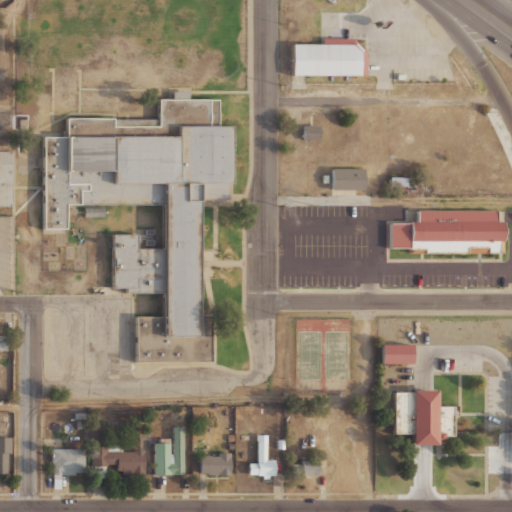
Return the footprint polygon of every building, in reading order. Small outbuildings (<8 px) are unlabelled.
[(363,51),(363,75),(288,75),(288,44),(319,44),(319,38),(351,38),(363,51)] [(71,118),(71,136),(46,137),(47,229),(73,229),(73,204),(86,204),(86,190),(94,190),(93,181),(73,182),(73,172),(117,171),(117,184),(169,183),(169,247),(140,248),(140,233),(114,234),(115,286),(129,285),(129,293),(170,293),(171,316),(139,316),(140,360),(217,359),(216,324),(201,324),(200,197),(235,196),(234,127),(220,127),(220,100),(164,101),(165,127),(116,128),(116,118),(71,118)] [(317,139),(302,139),(302,125),(317,125),(317,139)] [(0,150),(0,208),(16,208),(16,150),(0,150)] [(360,188),(328,188),(328,168),(360,168),(360,188)] [(417,193),(386,193),(386,176),(417,176),(417,193)] [(496,251),(405,251),(405,247),(386,247),(386,223),(405,223),(405,221),(413,221),(413,210),(492,210),(492,221),(496,221),(496,251)] [(0,333),(0,350),(8,350),(8,333),(0,333)] [(408,363),(376,363),(376,344),(408,344),(408,363)] [(389,433),(389,392),(405,392),(405,390),(430,390),(430,406),(448,406),(448,435),(440,435),(440,437),(438,437),(438,439),(430,439),(430,444),(405,444),(405,433),(389,433)] [(183,426),(173,426),(173,441),(154,441),(154,473),(183,473),(183,426)] [(0,475),(11,475),(11,435),(0,435),(0,475)] [(274,458),(265,458),(265,441),(257,441),(257,461),(249,461),(249,477),(274,477),(274,458)] [(144,445),(90,446),(90,465),(119,465),(119,474),(145,474),(144,445)] [(85,447),(51,447),(51,475),(85,475),(85,447)] [(229,454),(198,454),(198,474),(229,474),(229,454)] [(318,475),(318,460),(293,460),(293,475),(318,475)]
